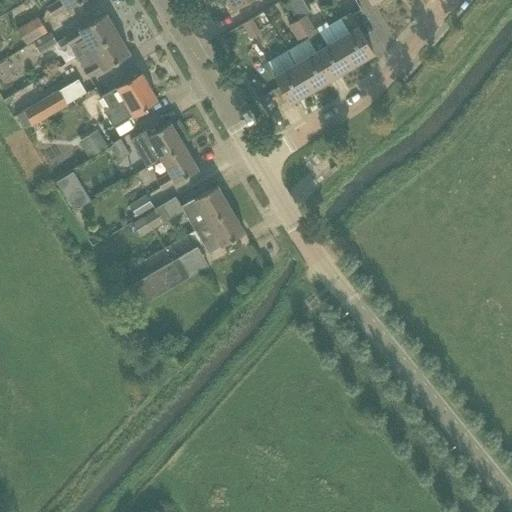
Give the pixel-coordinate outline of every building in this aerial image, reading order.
[(53,16),(77,2),(79,0),(58,0),(47,7),(53,16)] [(303,0),(287,0),(298,18),(306,14),(310,11),(303,0)] [(118,33),(106,12),(65,37),(77,57),(118,33)] [(373,52),(363,35),(349,12),(341,17),(350,31),(337,39),(352,64),(373,52)] [(314,27),(306,14),(298,18),(307,33),(315,28),(314,27)] [(27,43),(47,31),(38,16),(18,27),(27,43)] [(251,18),(243,23),(251,38),(259,33),(251,18)] [(307,33),(298,18),(290,23),(298,38),(306,34),(307,33)] [(352,64),(337,39),(327,45),(317,27),(315,28),(307,33),(306,34),(316,51),(331,77),(352,64)] [(39,51),(56,41),(51,31),(33,40),(39,51)] [(130,53),(118,33),(77,57),(89,77),(130,53)] [(274,76),(289,102),(310,89),(295,64),(296,63),(288,49),(266,62),(274,76)] [(331,77),(316,51),(296,63),(295,64),(310,89),(331,77)] [(141,72),(124,82),(116,86),(116,87),(102,95),(109,107),(104,110),(113,126),(133,115),(148,107),(146,105),(157,99),(141,72)] [(68,103),(67,102),(59,89),(17,115),(25,128),(33,123),(34,123),(68,103)] [(184,144),(171,121),(161,127),(158,122),(130,139),(147,167),(161,158),(184,144)] [(106,146),(98,133),(81,143),(89,156),(106,146)] [(129,153),(120,138),(112,143),(113,144),(111,145),(119,159),(129,153)] [(198,168),(184,144),(161,158),(169,172),(157,180),(162,189),(198,168)] [(68,173),(55,182),(63,195),(77,187),(68,173)] [(217,184),(200,195),(181,206),(195,229),(231,208),(217,184)] [(136,215),(153,205),(146,193),(130,203),(136,215)] [(162,221),(155,208),(132,221),(140,234),(162,221)] [(195,229),(203,243),(208,252),(245,231),(231,208),(195,229)] [(180,256),(128,286),(139,305),(191,275),(180,256)]
